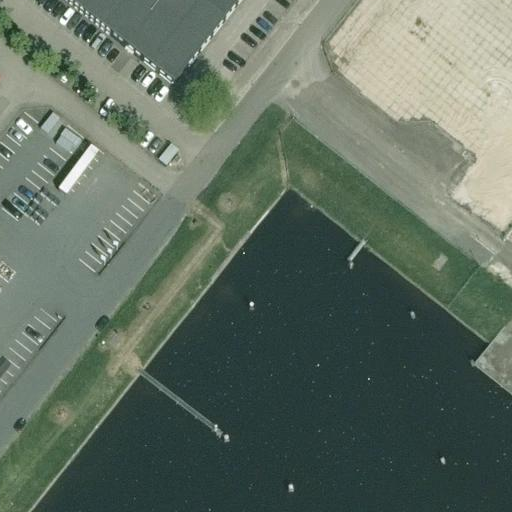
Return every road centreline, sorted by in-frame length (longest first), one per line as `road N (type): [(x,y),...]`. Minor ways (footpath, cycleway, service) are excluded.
road 1 (unknown): [(288,56),(377,151),(511,263)]
road 2 (unclassified): [(7,0),(206,154)]
road 3 (unclassified): [(206,154),(335,0)]
